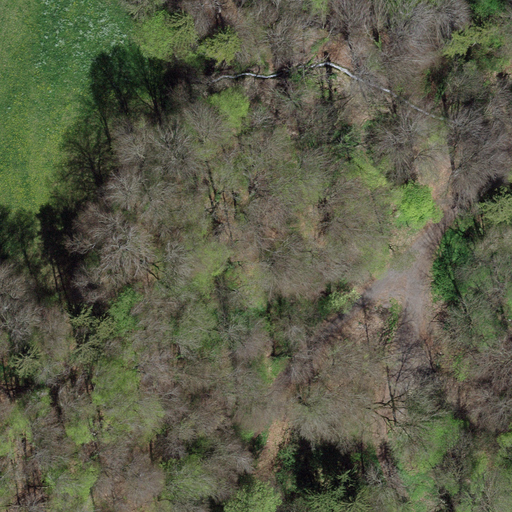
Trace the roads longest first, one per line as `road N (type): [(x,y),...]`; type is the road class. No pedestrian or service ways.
road 1 (track): [(511,137),(426,242),(356,294),(290,372),(204,511)]
road 2 (track): [(405,511),(373,436),(426,242)]
road 3 (track): [(290,372),(276,451),(253,511)]
